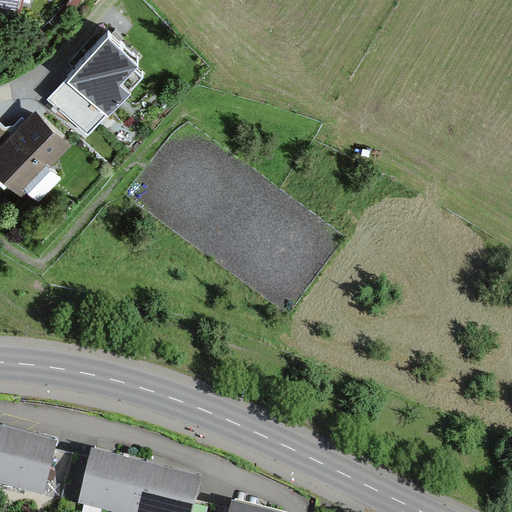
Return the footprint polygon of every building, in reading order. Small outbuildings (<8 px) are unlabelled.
[(143,50),(113,23),(55,89),(97,126),(137,80),(126,70),(143,50)] [(68,141),(34,114),(0,155),(0,174),(42,209),(63,183),(46,169),(68,141)] [(0,486),(42,497),(53,451),(1,438),(0,443),(0,486)] [(101,511),(136,511),(145,475),(94,462),(82,507),(101,511)] [(191,511),(197,487),(145,475),(136,511),(191,511)]
